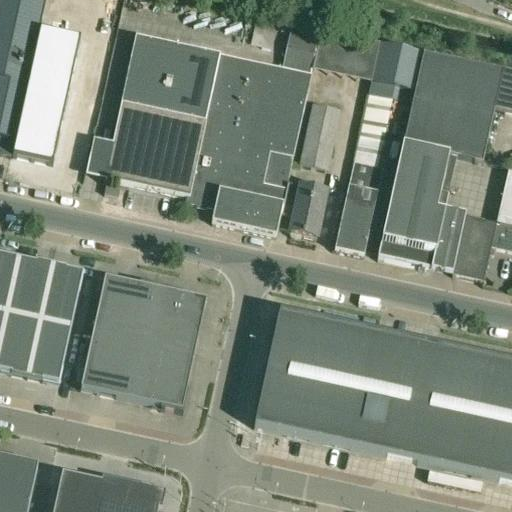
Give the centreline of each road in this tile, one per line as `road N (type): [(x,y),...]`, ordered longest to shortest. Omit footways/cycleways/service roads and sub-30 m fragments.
road 1 (unclassified): [(258,265),(0,208)]
road 2 (unclassified): [(511,321),(258,265)]
road 3 (unclassified): [(0,420),(212,467)]
road 4 (unclassified): [(258,265),(212,467)]
road 5 (unclassified): [(212,467),(412,511)]
